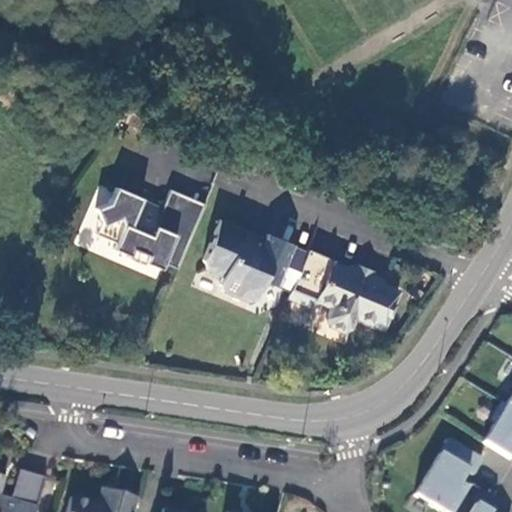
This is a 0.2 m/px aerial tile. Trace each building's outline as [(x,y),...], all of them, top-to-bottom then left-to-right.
[(131,119),(137,105),(130,102),(123,117),(131,119)] [(174,271),(200,208),(164,193),(155,215),(136,207),(137,204),(108,192),(103,203),(88,210),(95,224),(102,239),(110,242),(108,249),(123,255),(122,259),(130,267),(141,267),(142,264),(157,271),(160,264),(174,271)] [(259,284),(271,288),(289,247),(263,235),(260,243),(243,235),(244,232),(215,221),(198,263),(203,272),(218,278),(215,287),(219,294),(244,304),(251,302),(259,284)] [(102,239),(95,224),(91,235),(102,239)] [(271,288),(286,294),(286,293),(303,253),(289,247),(271,288)] [(329,262),(304,250),(303,253),(286,293),(312,304),(326,309),(322,322),(324,327),(338,332),(345,330),(350,318),(378,330),(392,293),(378,286),(378,283),(368,278),(353,271),(343,268),(342,271),(328,266),(329,262)] [(355,267),(353,271),(368,278),(369,272),(355,267)] [(286,294),(284,299),(309,310),(312,304),(286,293),(286,294)] [(511,447),(511,372),(506,383),(510,386),(499,405),(494,402),(483,420),(488,423),(477,442),(505,459),(511,447)] [(476,460),(442,439),(408,496),(436,511),(446,511),(460,488),(454,485),(456,480),(462,471),(468,474),(476,460)] [(0,511),(30,511),(40,482),(12,474),(5,501),(0,499),(0,511)] [(463,484),(456,480),(454,485),(460,488),(463,484)] [(104,510),(108,494),(97,491),(92,507),(104,510)] [(131,511),(135,501),(108,494),(104,510),(92,507),(67,500),(63,511),(131,511)] [(485,511),(486,511),(470,502),(464,511),(485,511)]
